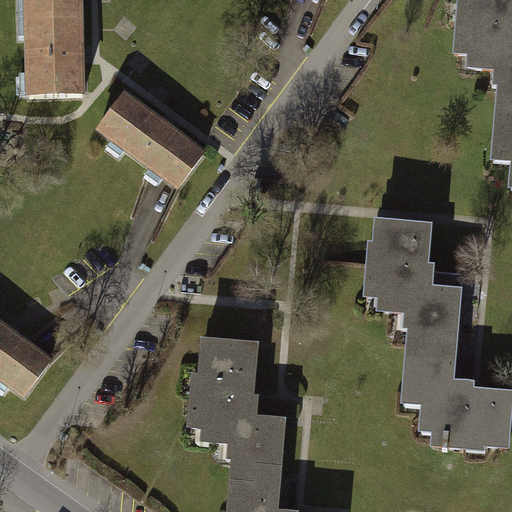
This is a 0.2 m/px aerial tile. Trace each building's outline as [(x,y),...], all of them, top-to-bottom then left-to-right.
[(80,19),(79,0),(26,0),(27,21),(80,19)] [(511,0),(464,0),(462,23),(457,23),(454,54),(476,56),(475,68),(500,70),(496,108),(511,109),(511,0)] [(82,98),(80,19),(27,21),(30,99),(82,98)] [(179,188),(204,153),(125,95),(100,130),(179,188)] [(511,109),(496,108),(492,154),(511,155),(509,181),(511,181),(511,109)] [(430,232),(377,228),(373,269),(368,269),(365,300),(387,302),(385,314),(410,316),(407,354),(428,356),(429,336),(454,338),(458,295),(429,293),(431,271),(426,271),(430,232)] [(0,377),(25,396),(51,362),(0,324),(0,377)] [(450,389),(454,338),(429,336),(428,356),(407,354),(403,399),(422,401),(420,427),(434,429),(432,449),(464,452),(465,447),(504,450),(508,399),(469,396),(470,390),(450,389)] [(258,348),(205,343),(200,397),(195,397),(192,428),(213,429),(212,442),(237,444),(233,482),(255,485),(257,465),(280,467),(284,423),(256,421),(258,399),(253,399),(258,348)] [(276,511),(280,467),(257,465),(255,485),(233,482),(230,511),(276,511)]
